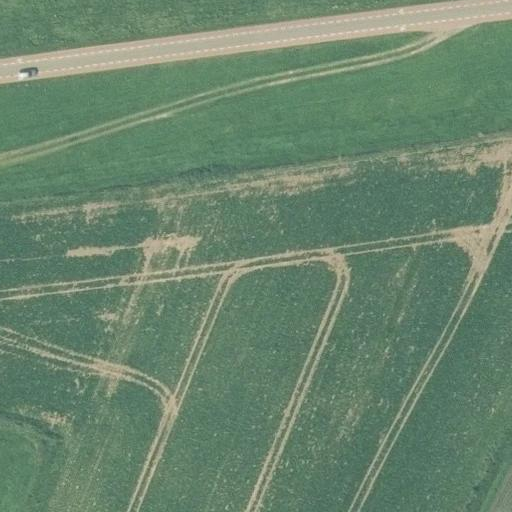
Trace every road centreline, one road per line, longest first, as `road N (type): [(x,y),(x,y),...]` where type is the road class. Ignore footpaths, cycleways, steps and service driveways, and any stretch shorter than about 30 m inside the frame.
road 1 (secondary): [(0,71),(511,10)]
road 2 (unknown): [(463,16),(444,42),(406,59),(0,157)]
